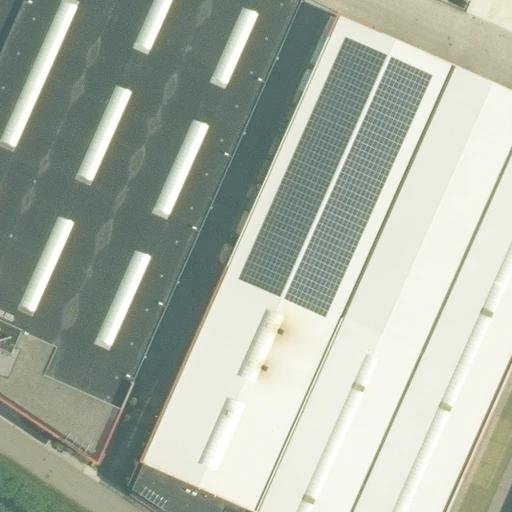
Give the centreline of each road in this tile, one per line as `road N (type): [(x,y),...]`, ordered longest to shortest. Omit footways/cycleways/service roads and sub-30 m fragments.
road 1 (unclassified): [(511,502),(507,511),(105,511),(0,441)]
road 2 (unclassified): [(370,0),(511,61)]
